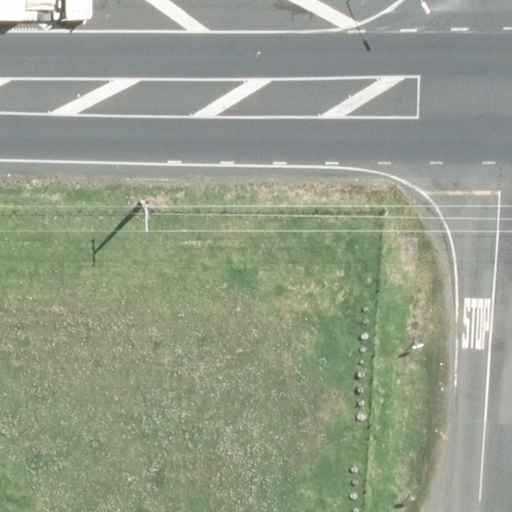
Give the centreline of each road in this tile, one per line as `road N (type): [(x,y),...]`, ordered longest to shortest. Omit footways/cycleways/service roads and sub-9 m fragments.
road 1 (trunk): [(511,101),(0,96)]
road 2 (unclassified): [(481,511),(511,122)]
